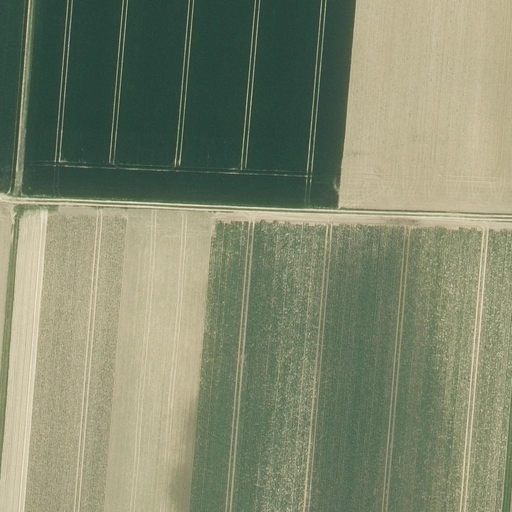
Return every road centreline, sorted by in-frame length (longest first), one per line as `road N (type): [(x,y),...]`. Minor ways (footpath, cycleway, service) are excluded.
road 1 (track): [(0,199),(511,220)]
road 2 (track): [(32,0),(0,420)]
